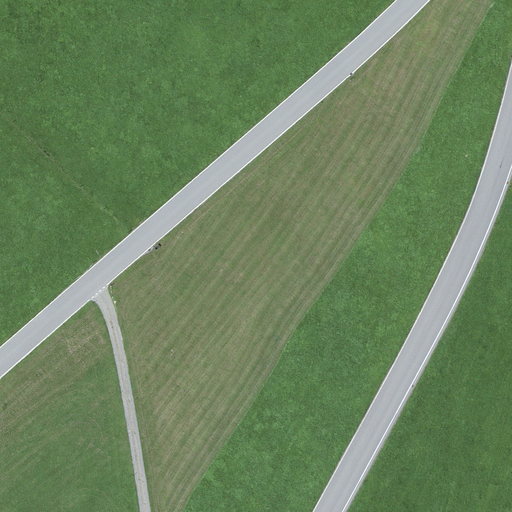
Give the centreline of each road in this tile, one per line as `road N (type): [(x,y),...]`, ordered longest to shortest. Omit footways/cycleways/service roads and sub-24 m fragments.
road 1 (tertiary): [(0,362),(415,0)]
road 2 (tertiary): [(330,511),(449,291),(511,120)]
road 3 (track): [(92,282),(110,317),(146,511)]
